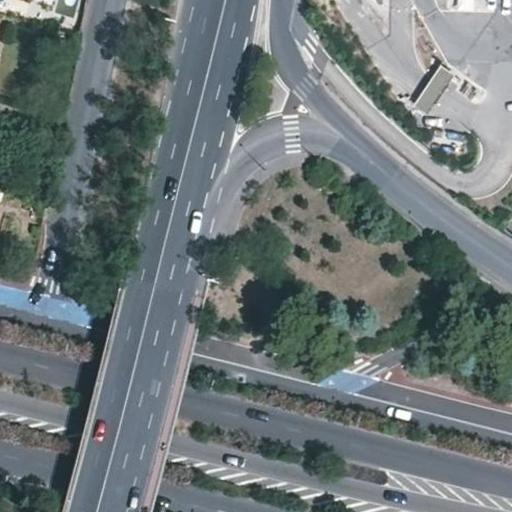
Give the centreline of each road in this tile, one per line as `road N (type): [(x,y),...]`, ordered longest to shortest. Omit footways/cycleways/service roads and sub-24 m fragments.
road 1 (primary): [(511,484),(0,355)]
road 2 (primary): [(511,440),(44,321)]
road 3 (primary): [(0,405),(467,511)]
road 4 (primary): [(107,0),(44,321)]
road 5 (primary): [(154,284),(254,147),(314,134),(363,154)]
road 6 (primary): [(154,284),(94,511)]
road 7 (primary): [(511,269),(363,154)]
road 8 (primary): [(198,104),(154,284)]
road 9 (primary): [(363,154),(290,70),(283,0)]
road 10 (primary): [(0,453),(166,492)]
